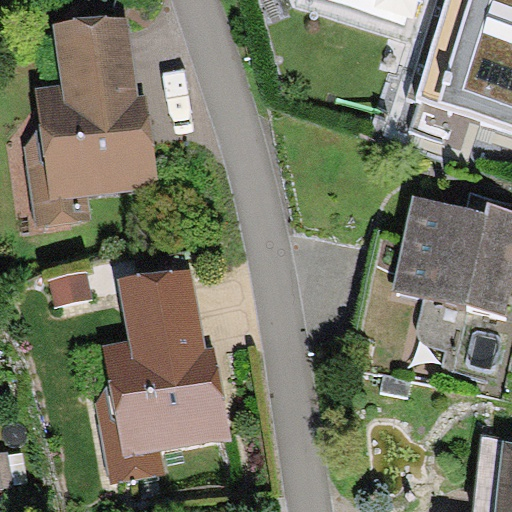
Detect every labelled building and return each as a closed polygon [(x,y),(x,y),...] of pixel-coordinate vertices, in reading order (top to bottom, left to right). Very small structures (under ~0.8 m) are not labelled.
[(511,0),(455,0),(424,99),(511,126),(511,0)] [(137,102),(127,23),(55,31),(61,90),(38,92),(42,134),(29,150),(39,228),(90,222),(87,197),(157,188),(146,101),(137,102)] [(496,384),(511,311),(511,216),(489,212),(488,219),(416,203),(406,250),(383,245),(357,367),(438,385),(441,372),(496,384)] [(208,356),(193,273),(120,285),(130,345),(105,350),(112,390),(98,408),(106,458),(120,484),(168,476),(165,455),(231,443),(215,355),(208,356)] [(511,511),(511,447),(486,445),(478,511),(511,511)] [(0,454),(0,493),(17,491),(10,453),(0,454)]
